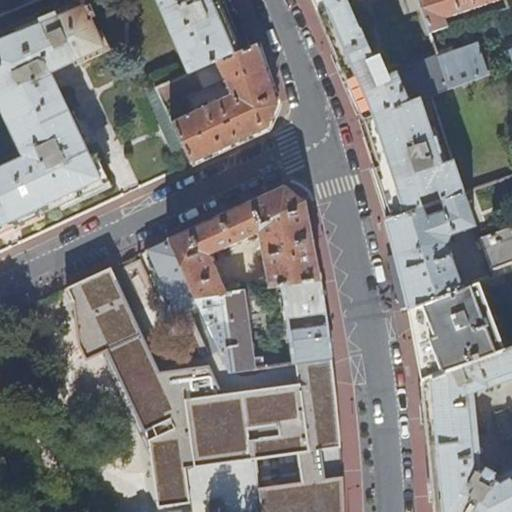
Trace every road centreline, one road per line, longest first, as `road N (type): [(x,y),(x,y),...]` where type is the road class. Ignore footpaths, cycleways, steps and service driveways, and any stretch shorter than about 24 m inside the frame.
road 1 (residential): [(390,511),(376,365),(323,132)]
road 2 (residential): [(323,132),(0,285)]
road 3 (residential): [(323,132),(274,0)]
